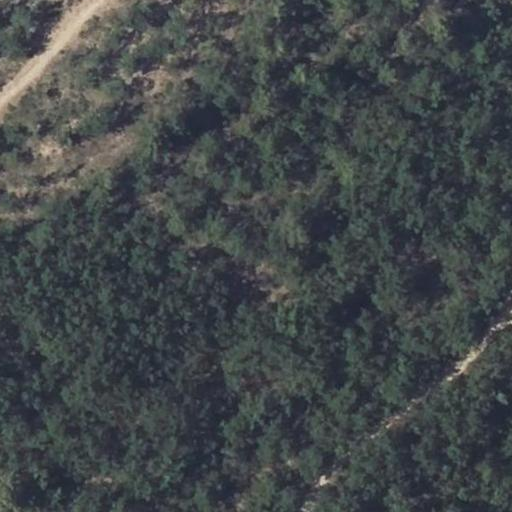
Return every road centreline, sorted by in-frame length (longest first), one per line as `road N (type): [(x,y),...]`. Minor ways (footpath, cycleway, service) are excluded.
road 1 (track): [(318,511),(365,437),(477,356),(511,318)]
road 2 (track): [(0,96),(118,0)]
